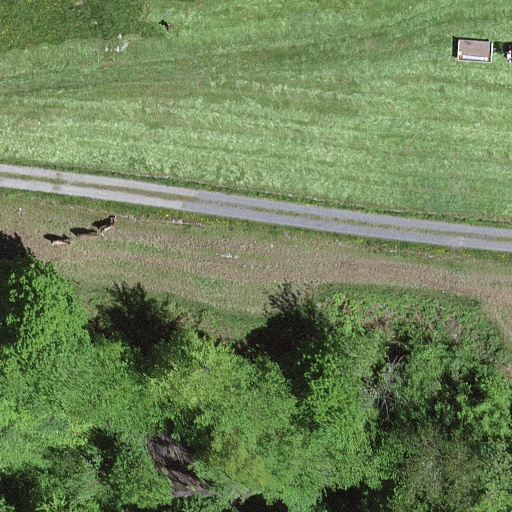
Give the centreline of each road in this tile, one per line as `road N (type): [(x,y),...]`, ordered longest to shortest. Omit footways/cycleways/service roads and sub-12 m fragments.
road 1 (track): [(511,16),(0,79)]
road 2 (track): [(0,182),(511,238)]
